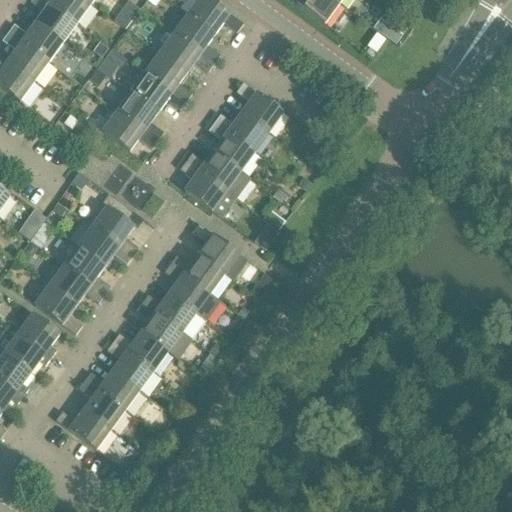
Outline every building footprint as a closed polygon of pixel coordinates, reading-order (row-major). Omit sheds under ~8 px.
[(34,28),(60,48),(75,28),(36,0),(34,0),(29,7),(43,17),(34,28)] [(89,9),(77,0),(54,0),(55,0),(54,0),(36,0),(75,28),(89,9)] [(77,0),(89,9),(95,0),(77,0)] [(200,0),(186,19),(213,39),(222,28),(235,38),(242,28),(203,0),(200,0)] [(323,28),(337,9),(324,0),(299,0),(294,8),(323,28)] [(324,0),(337,9),(343,0),(324,0)] [(112,25),(124,33),(138,13),(127,5),(112,25)] [(386,16),(371,35),(382,42),(396,53),(410,34),(396,24),(386,16)] [(172,38),(212,68),(219,60),(205,50),(213,39),(186,19),(172,38)] [(60,48),(34,28),(26,39),(13,29),(6,38),(46,67),(60,48)] [(6,67),(32,86),(46,67),(6,38),(1,46),(14,55),(6,67)] [(212,68),(172,38),(158,58),(185,78),(193,66),(206,76),(212,68)] [(98,46),(92,54),(101,61),(107,52),(98,46)] [(109,52),(96,72),(106,79),(113,69),(110,67),(116,57),(109,52)] [(185,78),(158,58),(144,77),(184,107),(190,98),(177,88),(185,78)] [(32,86),(6,67),(0,74),(0,92),(18,106),(32,86)] [(95,73),(88,83),(98,90),(105,80),(95,73)] [(184,107),(144,77),(129,97),(157,117),(165,105),(178,115),(184,107)] [(239,118),(267,138),(282,117),(242,88),(235,97),(248,106),(239,118)] [(115,116),(156,146),(162,137),(149,127),(157,117),(129,97),(115,116)] [(156,146),(115,116),(101,136),(128,156),(137,144),(150,153),(156,146)] [(267,138),(239,118),(232,129),(219,119),(212,129),(252,158),(267,138)] [(76,125),(68,119),(62,127),(70,133),(76,125)] [(252,158),(212,129),(207,136),(220,145),(211,157),(248,184),(248,183),(239,176),(252,158)] [(248,184),(211,157),(203,167),(190,158),(184,167),(233,203),(248,184)] [(233,203),(184,167),(178,174),(191,184),(183,196),(219,223),(233,203)] [(278,192),(272,200),(283,207),(288,199),(278,192)] [(0,211),(9,200),(0,193),(0,211)] [(91,232),(131,261),(137,253),(124,243),(133,231),(125,226),(132,217),(107,199),(100,209),(105,213),(91,232)] [(66,211),(57,205),(52,213),(60,219),(66,211)] [(33,213),(29,219),(41,227),(44,223),(45,221),(33,213)] [(284,224),(276,218),(270,227),(278,233),(284,224)] [(248,266),(197,229),(190,238),(204,248),(195,259),(223,279),(233,287),(248,266)] [(131,261),(91,232),(77,251),(104,271),(112,260),(125,269),(131,261)] [(36,235),(30,243),(41,251),(47,242),(36,235)] [(260,237),(253,246),(262,253),(266,255),(272,246),(269,244),(260,237)] [(38,251),(30,246),(23,255),(31,261),(38,251)] [(62,270),(102,300),(109,291),(96,282),(104,271),(77,251),(62,270)] [(223,279),(195,259),(188,270),(174,260),(168,270),(208,299),(209,298),(223,279)] [(48,290),(75,310),(84,298),(96,307),(102,300),(62,270),(48,290)] [(167,298),(194,318),(195,318),(204,325),(219,305),(209,298),(208,299),(168,270),(162,277),(176,287),(167,298)] [(75,310),(48,290),(34,310),(74,339),(81,330),(67,320),(75,310)] [(194,318),(167,298),(160,309),(146,299),(140,308),(180,337),(181,337),(194,318)] [(139,337),(166,357),(166,356),(176,363),(190,344),(181,337),(180,337),(140,308),(134,315),(148,325),(139,337)] [(248,315),(241,309),(236,315),(243,321),(248,315)] [(16,339),(49,363),(56,353),(50,349),(58,337),(32,318),(16,339)] [(239,335),(231,330),(226,337),(234,342),(239,335)] [(166,357),(139,337),(131,348),(118,338),(111,347),(152,377),(166,357)] [(2,358),(29,378),(37,366),(44,370),(49,363),(16,339),(2,358)] [(152,377),(111,347),(106,355),(119,364),(110,376),(124,387),(137,396),(152,377)] [(222,354),(213,347),(207,354),(211,356),(217,361),(222,354)] [(217,361),(211,356),(203,367),(211,373),(218,362),(217,361)] [(0,386),(21,402),(27,392),(21,388),(29,378),(2,358),(0,361),(0,386)] [(89,377),(82,386),(120,414),(123,416),(137,396),(124,387),(110,376),(103,387),(89,377)] [(21,402),(0,386),(0,416),(9,404),(15,409),(21,402)] [(91,403),(82,415),(95,425),(109,435),(123,416),(120,414),(82,386),(77,393),(91,403)] [(181,386),(176,393),(186,400),(188,402),(193,395),(190,393),(181,386)] [(54,424),(95,454),(109,435),(95,425),(82,415),(74,425),(61,415),(54,424)]
